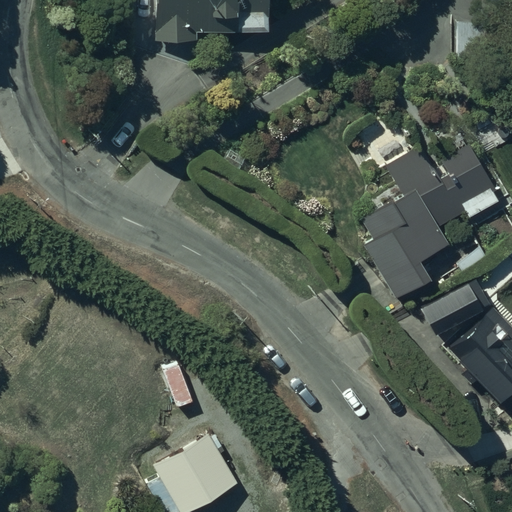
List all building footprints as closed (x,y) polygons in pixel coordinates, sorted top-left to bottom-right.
[(158,0),(158,27),(257,27),(257,0),(158,0)] [(476,166),(354,219),(389,299),(448,273),(433,238),(495,211),(476,166)] [(473,275),(465,280),(416,307),(432,334),(473,310),(488,301),(473,275)] [(511,343),(489,320),(452,357),(511,416),(511,343)] [(190,400),(176,361),(161,367),(175,405),(190,400)] [(234,480),(206,432),(151,464),(179,511),(234,480)]
